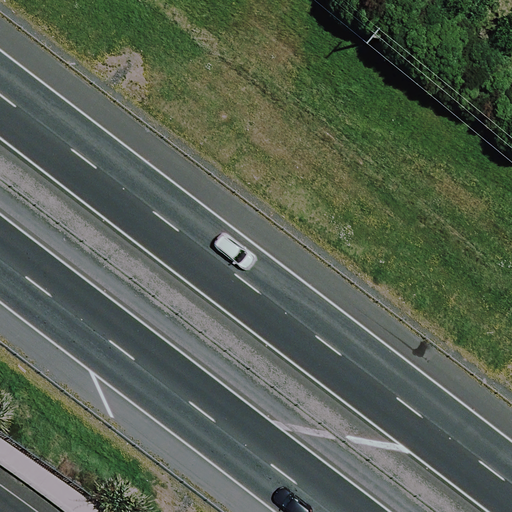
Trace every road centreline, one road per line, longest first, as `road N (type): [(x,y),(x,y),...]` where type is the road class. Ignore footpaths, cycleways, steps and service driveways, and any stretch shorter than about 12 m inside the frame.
road 1 (motorway): [(0,140),(472,511)]
road 2 (motorway): [(274,511),(0,298)]
